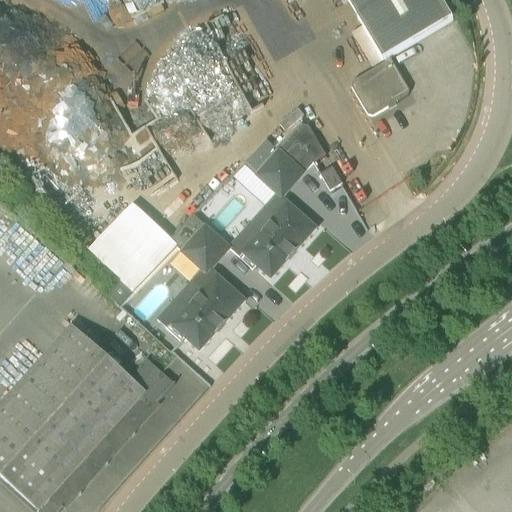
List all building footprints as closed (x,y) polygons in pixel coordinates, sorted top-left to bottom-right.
[(346,0),(384,63),(453,22),(440,0),(346,0)] [(373,118),(409,98),(410,93),(391,61),(353,84),(352,89),(368,117),(373,118)] [(309,128),(301,127),(278,152),(304,176),(314,165),(327,158),(309,128)] [(283,199),(304,176),(278,152),(267,143),(246,166),(278,197),(229,250),(231,251),(253,271),(257,267),(272,281),(317,230),(283,199)] [(330,193),(343,185),(333,169),(320,176),(330,193)] [(178,249),(182,254),(202,273),(157,322),(181,344),(185,339),(200,353),(246,303),(231,289),(212,272),(231,251),(229,250),(206,228),(194,217),(172,239),(180,247),(178,249)] [(134,295),(121,282),(109,296),(122,308),(134,295)] [(64,510),(159,405),(175,387),(147,362),(131,380),(72,327),(0,407),(0,478),(37,511),(40,511),(52,499),(64,510)]
